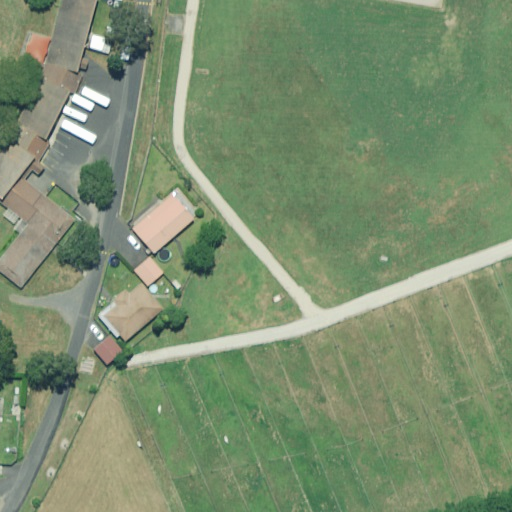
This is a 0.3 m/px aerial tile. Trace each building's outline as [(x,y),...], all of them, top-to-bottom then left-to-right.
[(64,0),(50,63),(56,64),(79,70),(84,53),(96,0),(64,0)] [(48,79),(43,77),(19,125),(47,139),(70,90),(48,79)] [(38,156),(12,140),(0,153),(0,197),(5,201),(25,224),(0,253),(0,262),(25,284),(80,219),(27,178),(38,156)] [(202,219),(180,192),(134,230),(156,256),(202,219)] [(167,274),(153,256),(136,270),(151,287),(167,274)] [(165,311),(143,283),(107,312),(130,339),(165,311)] [(128,351),(113,333),(96,347),(111,365),(128,351)]
